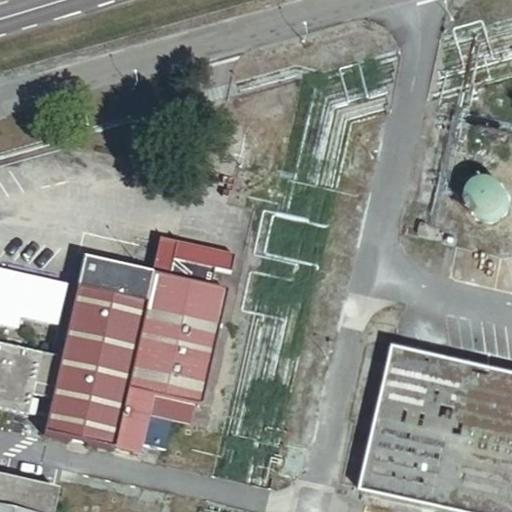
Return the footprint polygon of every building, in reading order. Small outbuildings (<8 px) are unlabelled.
[(489,166),(489,163),(488,160),(486,157),(484,156),(481,155),(478,156),(475,157),(473,159),(472,162),(473,165),(474,168),(476,170),(479,171),(482,171),(485,170),(487,168),(489,166)] [(505,206),(504,201),(502,197),(499,193),(495,191),(491,189),(487,188),(482,189),(478,191),(474,193),(471,197),(469,201),(468,205),(469,210),(470,214),(472,218),(476,221),(480,223),(484,225),(489,225),(493,223),(497,221),(500,218),(503,214),(504,210),(505,206)] [(236,256),(163,241),(155,277),(85,262),(78,296),(65,293),(67,287),(0,273),(0,329),(19,333),(22,323),(57,331),(51,359),(0,348),(0,414),(27,420),(31,400),(51,404),(44,437),(165,462),(173,424),(190,428),(194,408),(204,410),(228,293),(210,289),(214,272),(232,275),(236,256)] [(511,511),(511,381),(394,356),(362,503),(401,511),(511,511)] [(52,511),(57,493),(0,481),(0,511),(52,511)]
